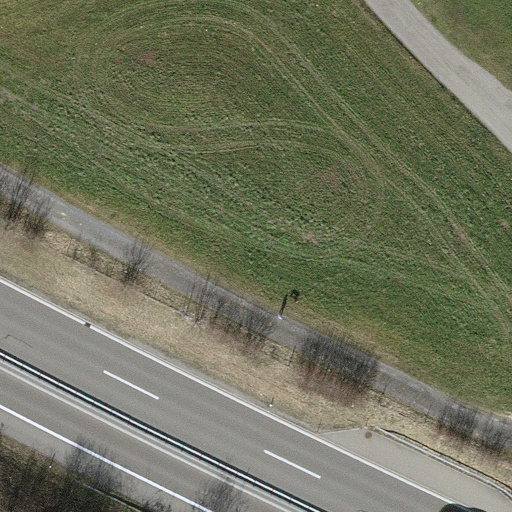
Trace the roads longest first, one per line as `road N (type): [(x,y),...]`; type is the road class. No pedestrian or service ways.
road 1 (trunk): [(390,511),(0,316)]
road 2 (trunk): [(0,389),(245,511)]
road 3 (residential): [(394,0),(511,121)]
